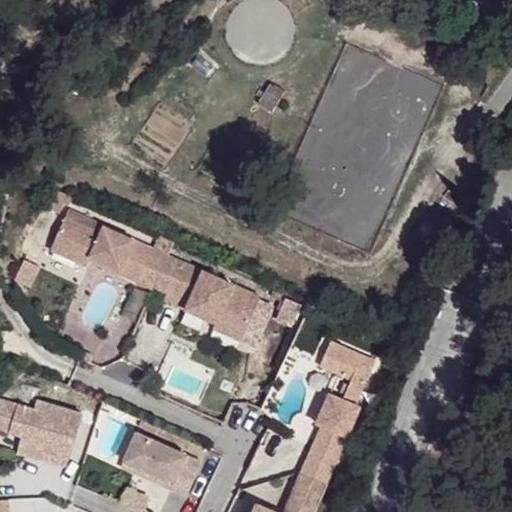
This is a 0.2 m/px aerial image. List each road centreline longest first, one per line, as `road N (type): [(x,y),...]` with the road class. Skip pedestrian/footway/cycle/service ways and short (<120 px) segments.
road 1 (unclassified): [(386,511),(385,495),(511,201)]
road 2 (unclassified): [(240,446),(88,372)]
